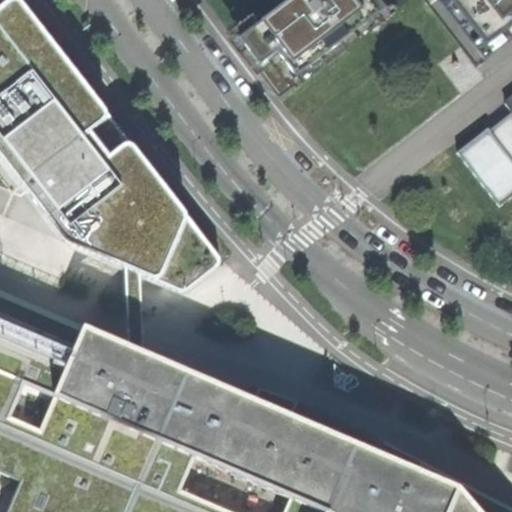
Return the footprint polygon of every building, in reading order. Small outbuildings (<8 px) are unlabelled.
[(203,0),(279,99),(366,30),(387,14),(376,0),(203,0)] [(511,0),(449,0),(487,47),(511,26),(511,0)] [(0,160),(58,235),(65,242),(73,247),(124,269),(140,276),(150,280),(177,292),(183,294),(187,292),(216,269),(220,264),(218,258),(186,216),(20,4),(16,1),(11,2),(0,10),(0,160)] [(140,276),(124,269),(126,305),(128,347),(143,354),(141,309),(140,276)] [(0,511),(511,511),(511,509),(384,442),(383,444),(397,452),(393,461),(291,417),(297,402),(258,388),(253,401),(143,354),(128,347),(0,292),(0,511)]
